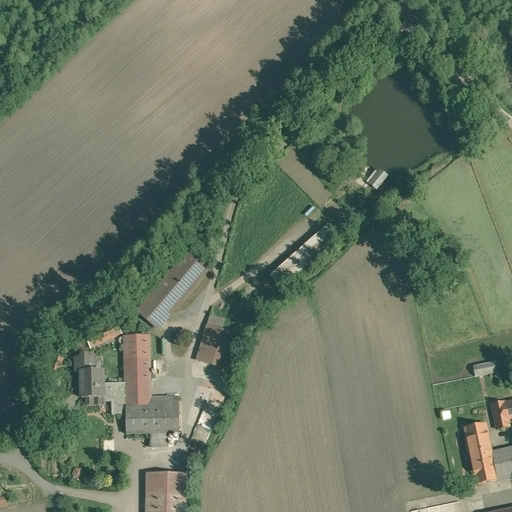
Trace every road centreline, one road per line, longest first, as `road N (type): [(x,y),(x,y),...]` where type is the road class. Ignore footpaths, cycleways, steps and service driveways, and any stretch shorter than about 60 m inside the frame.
road 1 (track): [(393,0),(396,34),(237,188),(203,309)]
road 2 (unclassified): [(511,119),(393,0)]
